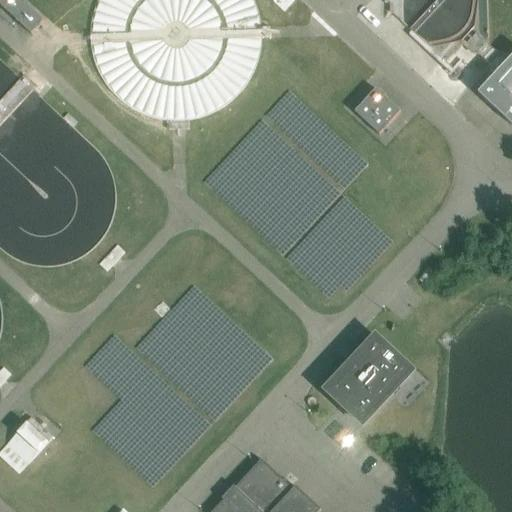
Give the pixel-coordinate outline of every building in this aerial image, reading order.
[(21,0),(3,0),(0,4),(0,5),(32,35),(45,22),(21,0)] [(384,0),(441,59),(489,13),(476,0),(384,0)] [(511,57),(492,80),(478,94),(511,125),(511,57)] [(355,113),(380,136),(401,113),(377,90),(355,113)] [(327,391),(364,426),(413,373),(376,338),(327,391)] [(0,453),(0,457),(19,475),(54,438),(33,418),(0,453)] [(294,490),(262,461),(214,511),(320,511),(322,511),(296,487),(294,490)]
